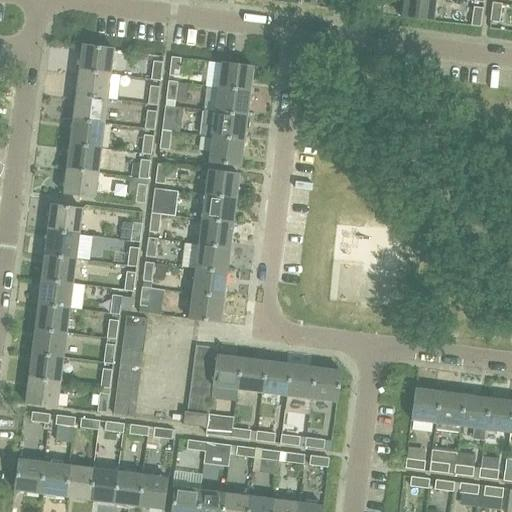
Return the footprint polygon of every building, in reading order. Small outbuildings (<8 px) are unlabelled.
[(404,0),(402,17),(433,21),(436,0),(404,0)] [(511,9),(511,6),(502,5),(502,3),(493,2),(491,21),(507,23),(510,21),(511,9)] [(471,25),(481,26),(483,8),(474,7),(471,25)] [(111,73),(114,48),(83,44),(80,69),(111,73)] [(181,57),(172,56),(169,74),(179,75),(181,57)] [(151,78),(161,80),(163,61),(154,60),(151,78)] [(222,62),(219,87),(250,91),(253,66),(222,62)] [(107,98),(111,73),(80,69),(76,94),(107,98)] [(190,84),(169,82),(166,100),(176,101),(176,95),(189,97),(190,84)] [(157,106),(160,87),(150,86),(148,104),(157,106)] [(247,116),(250,91),(219,87),(216,112),(247,116)] [(104,123),(107,98),(76,94),(73,119),(104,123)] [(175,106),(166,105),(164,125),(172,126),(175,106)] [(154,130),(157,112),(147,110),(144,129),(154,130)] [(216,112),(213,137),(244,141),(247,116),(216,112)] [(73,119),(70,144),(101,148),(104,123),(73,119)] [(171,131),(163,130),(161,149),(169,150),(171,131)] [(141,154),(151,155),(154,137),(144,135),(141,154)] [(209,162),(241,166),(244,141),(213,137),(209,162)] [(98,173),(101,148),(70,144),(67,169),(98,173)] [(148,180),(151,161),(141,160),(140,164),(133,163),(131,176),(139,176),(138,179),(148,180)] [(164,184),(165,178),(167,166),(157,164),(155,183),(164,184)] [(64,194),(95,198),(98,173),(67,169),(64,194)] [(205,195),(237,199),(240,174),(208,170),(205,195)] [(145,204),(148,185),(137,184),(135,203),(145,204)] [(164,190),(155,188),(152,207),(162,208),(162,206),(174,208),(176,192),(164,191),(164,190)] [(205,195),(202,220),(233,224),(237,199),(205,195)] [(51,205),(48,230),(80,234),(83,209),(51,205)] [(141,242),(144,212),(131,211),(129,222),(132,222),(130,240),(141,242)] [(149,231),(158,232),(159,232),(161,214),(151,213),(149,231)] [(202,220),(199,245),(230,249),(233,224),(202,220)] [(76,259),(80,234),(48,230),(45,255),(76,259)] [(148,238),(146,256),(155,257),(158,239),(148,238)] [(141,242),(130,240),(127,266),(137,267),(141,242)] [(230,249),(199,245),(196,270),(227,274),(230,249)] [(45,255),(42,280),(73,284),(76,259),(45,255)] [(145,262),(143,281),(153,282),(155,263),(145,262)] [(196,270),(192,295),(224,299),(227,274),(196,270)] [(124,291),(134,292),(137,273),(126,272),(124,291)] [(70,308),(73,284),(42,280),(39,304),(70,308)] [(152,288),(142,287),(139,306),(149,307),(152,288)] [(112,295),(111,301),(110,314),(119,315),(121,296),(112,295)] [(224,299),(192,295),(189,320),(199,321),(221,324),(224,299)] [(35,329),(67,333),(70,308),(39,304),(35,329)] [(128,317),(125,339),(146,342),(149,320),(128,317)] [(116,339),(118,321),(109,320),(107,338),(116,339)] [(64,358),(67,333),(35,329),(32,354),(64,358)] [(146,342),(125,339),(123,350),(144,353),(146,342)] [(115,345),(106,344),(105,344),(103,363),(113,364),(115,345)] [(217,360),(217,355),(218,349),(196,346),(195,357),(217,360)] [(123,350),(122,360),(143,363),(144,353),(123,350)] [(61,383),(64,358),(32,354),(29,379),(61,383)] [(217,355),(217,360),(215,371),(214,382),(213,387),(237,390),(241,358),(217,355)] [(215,371),(217,360),(195,357),(194,368),(215,371)] [(237,390),(262,393),(266,361),(241,358),(237,390)] [(122,360),(120,373),(141,375),(143,363),(122,360)] [(262,393),(287,396),(291,364),(266,361),(262,393)] [(287,396),(312,399),(316,368),(291,364),(287,396)] [(192,379),(214,382),(215,371),(194,368),(192,379)] [(342,371),(316,368),(312,399),(338,402),(342,371)] [(110,388),(112,370),(103,369),(100,387),(110,388)] [(141,375),(120,373),(119,383),(140,386),(141,375)] [(61,383),(29,379),(26,404),(58,408),(61,383)] [(213,394),(213,387),(214,382),(192,379),(191,391),(213,394)] [(119,383),(118,394),(139,397),(140,386),(119,383)] [(412,420),(436,423),(440,392),(416,389),(412,420)] [(213,394),(191,391),(189,402),(211,405),(213,394)] [(461,426),(465,395),(440,392),(436,423),(461,426)] [(109,394),(99,393),(97,413),(106,414),(109,394)] [(118,394),(116,405),(137,407),(139,397),(118,394)] [(461,426),(486,429),(490,398),(465,395),(461,426)] [(486,429),(511,433),(511,421),(511,401),(490,398),(486,429)] [(211,405),(189,402),(188,412),(210,415),(211,405)] [(137,407),(116,405),(115,415),(136,417),(137,407)] [(32,412),(30,421),(44,423),(49,424),(50,414),(32,412)] [(208,428),(209,425),(210,415),(188,412),(185,412),(183,425),(208,428)] [(75,418),(56,415),(55,424),(57,424),(55,441),(72,443),(75,418)] [(99,430),(100,421),(81,418),(80,428),(99,430)] [(123,433),(124,424),(106,422),(105,431),(123,433)] [(147,436),(148,427),(130,425),(129,434),(147,436)] [(208,428),(207,435),(225,437),(226,427),(209,425),(208,428)] [(153,437),(173,440),(174,430),(154,428),(153,437)] [(232,428),(230,438),(250,440),(251,430),(232,428)] [(256,431),(255,441),(274,443),(275,433),(256,431)] [(282,434),(280,444),(299,446),(300,437),(282,434)] [(307,438),(306,447),(324,449),(325,440),(307,438)] [(206,443),(187,441),(186,450),(205,452),(206,443)] [(230,455),(231,446),(212,444),(211,453),(230,455)] [(254,458),(255,448),(237,446),(236,456),(254,458)] [(279,451),(262,449),(260,459),(278,461),(279,451)] [(305,453),(286,452),(285,462),(304,464),(305,453)] [(310,464),(329,466),(330,457),(311,455),(310,464)] [(456,455),(454,475),(473,477),(476,458),(456,455)] [(15,491),(40,494),(44,463),(19,459),(15,491)] [(425,461),(407,459),(406,468),(424,470),(425,461)] [(449,464),(431,462),(429,471),(448,474),(449,464)] [(40,494),(65,497),(69,466),(44,463),(40,494)] [(90,500),(93,469),(69,466),(65,497),(90,500)] [(479,478),(497,480),(499,470),(481,468),(479,478)] [(90,500),(114,503),(118,472),(93,469),(90,500)] [(503,481),(511,482),(511,472),(505,471),(503,481)] [(114,503),(139,506),(143,475),(118,472),(114,503)] [(139,506),(164,509),(168,478),(143,475),(139,506)] [(429,489),(430,479),(412,477),(411,486),(429,489)] [(454,482),(436,480),(435,489),(453,491),(454,482)] [(460,483),(459,492),(477,495),(479,485),(460,483)] [(503,489),(485,486),(483,496),(502,498),(503,489)] [(171,511),(197,511),(200,490),(175,487),(171,511)] [(222,511),(225,494),(200,490),(197,511),(222,511)] [(222,511),(247,511),(250,497),(225,494),(222,511)] [(272,511),(274,500),(250,497),(247,511),(272,511)] [(272,511),(298,511),(299,503),(274,500),(272,511)] [(323,511),(324,506),(299,503),(298,511),(323,511)]
